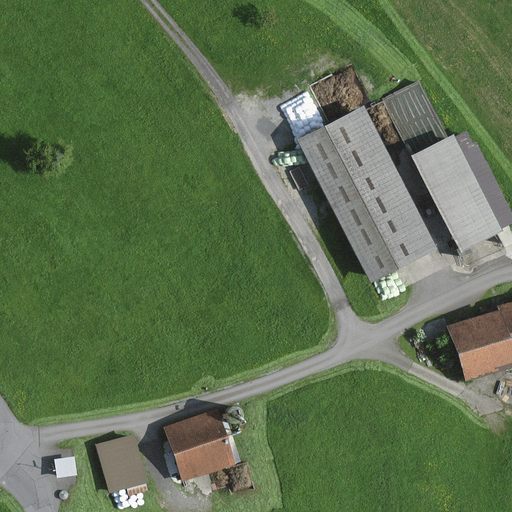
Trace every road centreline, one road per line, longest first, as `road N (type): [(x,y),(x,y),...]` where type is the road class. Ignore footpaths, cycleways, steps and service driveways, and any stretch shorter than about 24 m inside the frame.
road 1 (track): [(9,438),(121,423),(253,390),(511,275)]
road 2 (track): [(361,346),(225,94),(147,0)]
